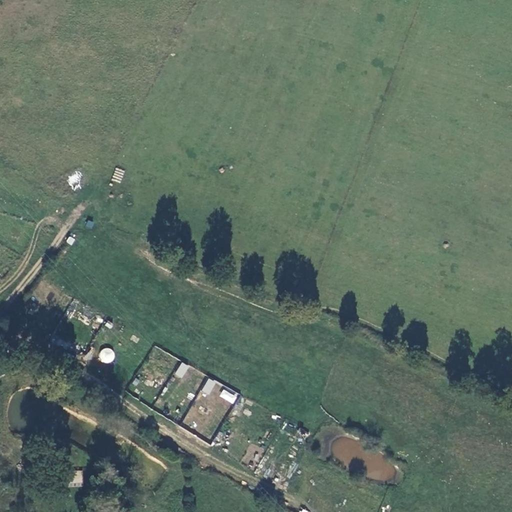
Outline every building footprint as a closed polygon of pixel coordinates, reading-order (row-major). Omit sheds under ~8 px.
[(114,361),(111,347),(99,349),(101,363),(114,361)] [(182,379),(189,366),(181,362),(175,375),(182,379)] [(208,378),(202,392),(209,395),(216,382),(208,378)] [(233,403),(237,396),(223,389),(219,396),(233,403)] [(82,487),(83,471),(68,470),(68,486),(82,487)]
